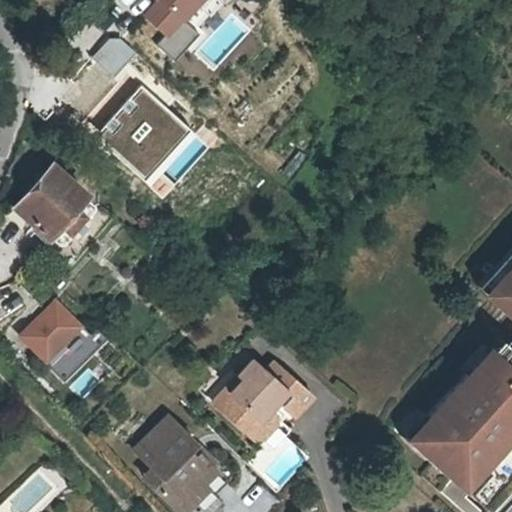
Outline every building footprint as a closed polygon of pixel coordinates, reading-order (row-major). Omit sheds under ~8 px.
[(194,0),(155,0),(157,1),(145,15),(164,33),(180,16),(194,0)] [(180,16),(164,33),(155,43),(173,59),(197,31),(180,16)] [(188,130),(142,88),(98,137),(144,178),(188,130)] [(85,195),(53,165),(33,186),(66,217),(74,208),(81,201),(85,195)] [(14,208),(47,238),(57,227),(66,217),(33,186),(14,208)] [(94,213),(81,201),(74,208),(87,220),(94,213)] [(87,220),(74,208),(66,217),(57,227),(70,239),(87,220)] [(511,262),(511,247),(480,283),(487,290),(511,262)] [(511,262),(487,290),(511,315),(511,351),(499,340),(475,366),(474,365),(427,417),(405,441),(432,465),(443,474),(445,472),(453,479),(440,493),(462,511),(481,511),(465,497),(468,492),(489,511),(494,511),(511,492),(511,262)] [(45,311),(20,335),(41,357),(39,359),(44,363),(81,326),(54,298),(43,309),(45,311)] [(81,326),(44,363),(61,381),(106,339),(93,325),(87,332),(81,326)] [(252,360),(238,375),(243,380),(217,409),(246,435),(268,410),(270,408),(265,403),(270,398),(275,402),(291,417),(309,396),(271,363),(264,371),(252,360)] [(212,405),(217,409),(243,380),(238,375),(212,405)] [(270,408),(275,402),(270,398),(265,403),(270,408)] [(268,410),(246,435),(252,440),(261,439),(275,424),(274,415),(268,410)] [(421,413),(400,436),(405,441),(427,417),(421,413)] [(133,447),(152,466),(161,475),(152,483),(175,507),(202,481),(213,470),(209,464),(196,452),(193,454),(186,447),(193,441),(166,414),(133,447)] [(212,461),(193,441),(186,447),(193,454),(196,452),(209,464),(212,461)] [(143,474),(152,483),(161,475),(152,466),(143,474)] [(202,481),(175,507),(180,511),(193,511),(213,492),(202,481)] [(213,492),(193,511),(213,511),(223,502),(213,492)]
